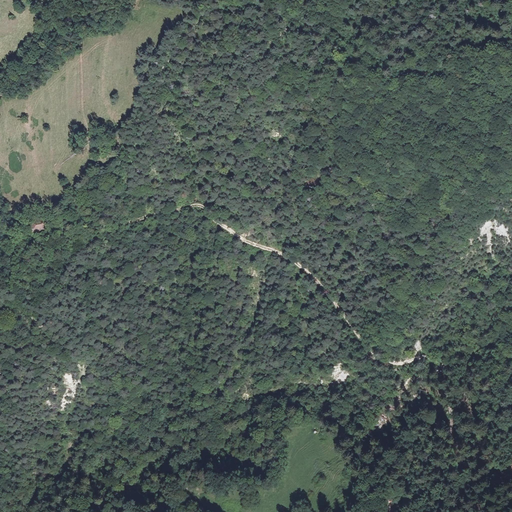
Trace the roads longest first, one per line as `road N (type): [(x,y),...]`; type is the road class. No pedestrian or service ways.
road 1 (track): [(57,219),(128,221),(202,206),(245,240),(294,261),(366,348),(399,362),(425,357),(445,369),(451,412),(443,491),(440,501),(410,511)]
road 2 (track): [(261,26),(318,33),(421,73),(511,60)]
